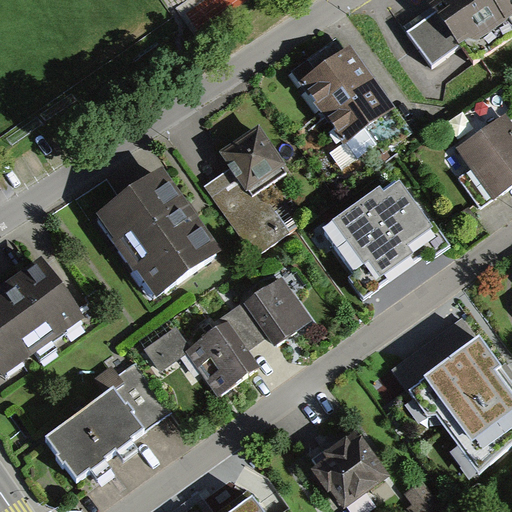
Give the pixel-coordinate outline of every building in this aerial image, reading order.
[(407,31),(430,65),(460,44),(473,61),(511,33),(511,0),(430,0),(430,1),(437,10),(407,31)] [(350,43),(300,80),(347,145),(367,131),(384,154),(414,132),(385,91),(350,43)] [(511,186),(511,123),(504,113),(453,151),(469,171),(460,178),(483,209),(511,186)] [(260,126),(222,152),(232,167),(253,197),(263,190),(290,172),(260,126)] [(232,167),(205,186),(254,259),(291,232),(263,190),(253,197),(232,167)] [(164,168),(97,218),(157,301),(225,252),(194,210),(164,168)] [(380,187),(324,228),(353,268),(345,274),(364,299),(423,257),(426,261),(449,245),(434,223),(431,225),(399,181),(384,192),(380,187)] [(0,287),(0,370),(3,375),(85,316),(43,257),(0,287)] [(285,279),(248,305),(271,338),(277,348),(313,320),(285,279)] [(191,348),(179,331),(148,352),(163,375),(189,357),(217,398),(259,369),(248,353),(271,338),(248,305),(222,322),(224,325),(191,348)] [(426,379),(411,390),(428,415),(439,413),(478,467),(511,442),(511,379),(479,335),(424,375),(426,379)] [(104,403),(49,443),(78,484),(92,474),(100,485),(113,475),(104,462),(117,453),(124,463),(138,453),(131,443),(170,415),(139,371),(120,385),(114,375),(94,389),(104,403)] [(312,469),(328,492),(331,491),(343,509),(392,476),(357,426),(323,450),(324,452),(313,460),(317,466),(312,469)] [(409,496),(422,511),(430,511),(440,504),(423,484),(409,496)] [(263,511),(252,496),(230,511),(263,511)]
